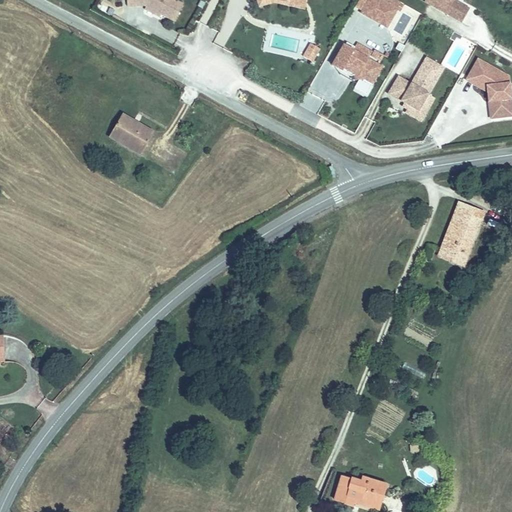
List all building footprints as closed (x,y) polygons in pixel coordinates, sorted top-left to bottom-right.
[(167,0),(123,0),(125,10),(142,9),(144,10),(158,16),(173,23),(181,6),(167,0)] [(301,8),(302,0),(293,0),(293,4),(273,0),(268,0),(255,5),(256,7),(270,2),(301,8)] [(377,18),(386,0),(385,0),(363,0),(359,9),(377,18)] [(385,22),(396,0),(385,0),(386,0),(377,18),(385,22)] [(456,0),(425,0),(457,17),(464,4),(456,0)] [(158,16),(144,10),(143,12),(157,19),(158,16)] [(461,75),(476,44),(460,36),(444,66),(461,75)] [(312,60),(318,46),(309,42),(303,55),(312,60)] [(370,51),(355,43),(351,50),(367,57),(370,51)] [(341,45),(331,66),(341,71),(342,68),(354,74),(358,73),(360,76),(372,83),(381,65),(367,57),(351,50),(341,45)] [(373,49),(369,55),(380,62),(384,56),(373,49)] [(419,108),(428,91),(441,64),(424,55),(415,74),(421,78),(417,86),(411,82),(398,76),(391,89),(399,93),(397,97),(405,100),(419,108)] [(471,81),(489,91),(492,115),(510,113),(505,73),(475,56),(465,73),(473,77),(471,81)] [(417,86),(421,78),(415,74),(411,82),(417,86)] [(422,118),(434,94),(428,91),(419,108),(405,100),(403,104),(408,106),(406,110),(422,118)] [(110,135),(141,153),(154,131),(123,113),(110,135)] [(457,264),(474,221),(458,214),(462,205),(443,196),(440,202),(419,256),(439,264),(442,258),(457,264)] [(458,214),(474,221),(478,212),(462,205),(458,214)] [(279,244),(283,252),(302,242),(298,234),(279,244)] [(343,511),(344,510),(349,511),(348,511),(368,511),(375,496),(351,486),(349,490),(331,482),(319,511),(343,511)]
